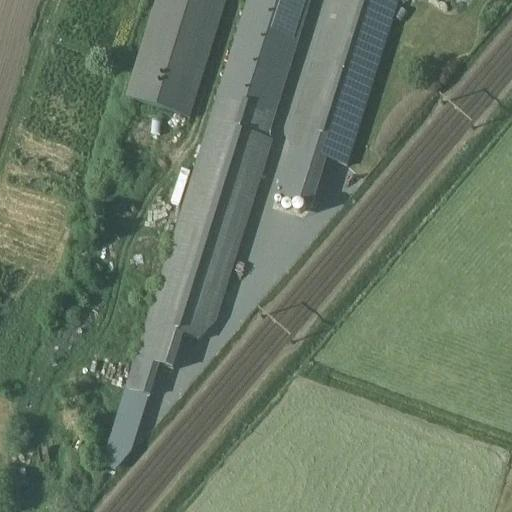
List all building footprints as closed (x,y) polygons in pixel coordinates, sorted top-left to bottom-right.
[(226,0),(156,0),(125,100),(189,120),(226,0)] [(249,0),(200,155),(262,175),(272,144),(271,144),(269,135),(311,0),(249,0)] [(291,150),(276,198),(311,209),(326,162),(346,168),(399,0),(332,0),(288,141),(289,141),(291,150)] [(262,175),(200,155),(147,326),(199,342),(216,323),(262,175)] [(108,452),(120,455),(124,440),(112,437),(108,452)]
